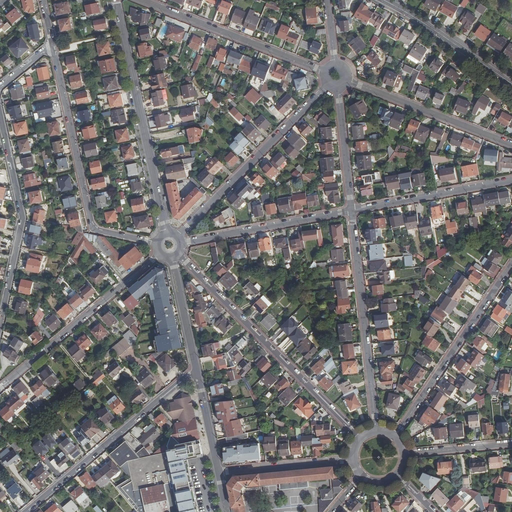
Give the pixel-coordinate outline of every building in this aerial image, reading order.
[(339,0),(340,10),(347,9),(347,8),(349,7),(351,0),(339,0)] [(442,0),(441,0),(427,0),(425,5),(436,11),(442,0)] [(233,5),(221,1),(218,9),(224,12),(223,13),(229,15),(233,5)] [(69,2),(56,5),(58,15),(71,12),(69,2)] [(457,9),(444,2),(439,12),(442,14),(443,13),(448,16),(448,17),(452,19),(457,9)] [(97,3),(86,6),(88,16),(98,14),(97,9),(98,8),(97,3)] [(274,11),(276,6),(267,3),(265,8),(274,11)] [(354,15),(368,23),(370,21),(373,16),(374,14),(368,10),(369,8),(362,4),(354,15)] [(484,14),(487,7),(479,4),(476,11),(484,14)] [(139,10),(131,7),(131,16),(133,16),(135,16),(135,18),(135,21),(141,22),(141,29),(144,28),(147,28),(152,13),(139,12),(139,10)] [(316,9),(316,7),(306,8),(308,23),(318,22),(316,9)] [(22,15),(17,8),(8,15),(14,22),(22,15)] [(246,13),(236,9),(232,20),(242,24),(246,13)] [(477,16),(467,9),(461,19),(467,23),(465,25),(470,28),(477,16)] [(247,26),(256,30),(258,24),(260,20),(252,17),(253,14),(249,12),(244,27),(247,28),(247,26)] [(379,20),(373,16),(370,21),(375,25),(374,27),(379,30),(385,21),(382,19),(380,18),(379,20)] [(6,31),(12,26),(9,22),(6,25),(0,17),(0,32),(4,29),(6,31)] [(72,29),(70,19),(60,21),(63,31),(72,29)] [(105,19),(94,22),(95,31),(107,28),(105,19)] [(276,25),(265,21),(262,30),(273,34),(276,25)] [(304,36),(306,31),(302,29),(301,30),(294,21),(293,23),(293,24),(300,33),(300,34),(304,36)] [(349,30),(348,21),(341,22),(341,31),(349,30)] [(41,37),(38,23),(30,25),(33,39),(41,37)] [(394,27),(388,23),(383,31),(394,38),(399,30),(398,29),(399,28),(395,25),(394,27)] [(490,32),(480,25),(474,33),(484,40),(490,32)] [(185,32),(171,26),(167,37),(169,37),(170,38),(181,42),(185,32)] [(278,37),(286,40),(289,32),(291,29),(282,26),(278,37)] [(150,30),(141,31),(142,37),(139,37),(140,41),(152,39),(150,30)] [(415,36),(405,30),(399,39),(410,46),(415,36)] [(292,33),(289,32),(286,40),(286,41),(296,44),(299,36),(298,35),(298,34),(295,33),(296,32),(293,31),(292,33)] [(506,43),(493,34),(487,43),(500,52),(506,43)] [(203,40),(194,36),(190,46),(198,50),(203,40)] [(366,47),(358,37),(350,43),(357,54),(366,47)] [(29,48),(22,38),(11,47),(19,56),(29,48)] [(218,42),(209,38),(206,47),(214,51),(218,42)] [(311,44),(302,40),(299,47),(308,50),(311,44)] [(322,46),(313,42),(310,51),(319,54),(322,46)] [(110,54),(108,43),(97,45),(99,56),(110,54)] [(147,43),(139,45),(142,57),(153,55),(152,47),(148,47),(147,43)] [(427,51),(416,44),(409,54),(420,62),(427,51)] [(511,45),(509,44),(502,54),(511,60),(511,45)] [(228,52),(220,48),(216,57),(225,60),(228,52)] [(14,60),(6,51),(0,55),(0,56),(7,66),(14,60)] [(236,53),(232,51),(228,61),(240,65),(242,60),(244,56),(239,54),(236,53)] [(375,55),(372,53),(368,59),(373,63),(372,64),(377,67),(382,61),(378,58),(379,57),(375,54),(375,55)] [(193,69),(197,70),(202,56),(199,55),(193,69)] [(165,57),(155,59),(157,70),(163,69),(163,68),(167,67),(166,62),(165,59),(165,57)] [(68,60),(67,60),(69,70),(78,68),(76,58),(68,60)] [(445,64),(437,58),(430,67),(438,73),(445,64)] [(113,60),(100,63),(102,74),(115,71),(113,60)] [(252,63),(242,60),(240,65),(239,68),(238,71),(251,76),(253,69),(250,68),(252,63)] [(41,69),(38,69),(40,81),(50,79),(47,64),(41,66),(41,69)] [(270,70),(255,65),(253,69),(251,76),(257,79),(255,84),(263,87),(264,83),(270,70)] [(281,79),(286,80),(289,72),(281,69),(282,67),(276,65),(272,76),(280,79),(281,79)] [(408,90),(412,91),(413,90),(415,85),(418,77),(420,73),(416,71),(406,65),(403,70),(411,74),(412,73),(414,75),(410,85),(408,90)] [(452,69),(448,67),(444,72),(448,75),(452,69)] [(461,76),(452,69),(448,75),(456,82),(461,76)] [(295,73),(289,71),(289,72),(286,80),(283,88),(287,92),(295,73)] [(384,83),(394,87),(394,86),(398,77),(398,76),(388,72),(384,83)] [(116,77),(116,74),(103,76),(107,92),(119,89),(117,81),(118,81),(117,77),(116,77)] [(153,84),(154,90),(166,87),(163,74),(153,76),(154,84),(153,84)] [(83,86),(81,76),(71,77),(73,88),(83,86)] [(309,88),(307,76),(294,79),(297,90),(309,88)] [(20,85),(17,86),(18,89),(12,90),(12,93),(14,100),(25,98),(23,87),(21,87),(20,85)] [(191,85),(182,87),(185,98),(197,96),(196,91),(194,91),(194,88),(192,88),(191,85)] [(420,87),(415,85),(413,90),(415,91),(418,92),(416,96),(425,99),(426,96),(430,98),(432,91),(429,90),(429,89),(420,86),(420,87)] [(467,87),(463,85),(458,90),(462,93),(467,87)] [(49,87),(37,89),(39,100),(51,97),(49,87)] [(251,100),(255,104),(262,97),(254,88),(250,91),(249,90),(246,92),(248,94),(245,97),(250,101),(251,100)] [(266,91),(261,92),(267,98),(277,96),(275,91),(275,89),(267,91),(266,91)] [(165,104),(162,90),(152,93),(154,98),(155,102),(156,107),(165,104)] [(120,91),(108,94),(109,97),(110,97),(112,108),(124,105),(122,94),(121,94),(120,91)] [(90,102),(88,93),(77,95),(79,104),(90,102)] [(442,104),(445,96),(437,93),(433,101),(442,104)] [(287,111),(296,101),(288,94),(283,100),(284,101),(277,108),(282,113),(285,109),(287,111)] [(492,102),(483,97),(473,114),(477,116),(481,108),(486,111),(492,102)] [(361,98),(351,107),(360,117),(369,109),(364,103),(365,102),(361,98)] [(471,103),(459,98),(455,109),(467,114),(471,103)] [(237,105),(230,99),(227,100),(235,108),(237,105)] [(224,100),(233,109),(235,108),(227,100),(224,100)] [(275,107),(277,108),(284,101),(283,100),(275,107)] [(54,112),(52,104),(43,106),(45,114),(54,112)] [(23,117),(21,106),(10,108),(13,119),(23,117)] [(196,106),(181,109),(184,122),(199,119),(196,106)] [(241,120),(244,117),(235,108),(233,109),(232,110),(241,120)] [(383,124),(389,127),(390,123),(394,114),(390,112),(390,113),(387,112),(388,110),(384,108),(380,119),(384,120),(383,124)] [(510,126),(511,121),(511,116),(504,111),(505,109),(502,108),(497,116),(500,118),(499,119),(503,122),(507,124),(510,126)] [(126,123),(123,109),(111,112),(114,124),(119,123),(119,124),(126,123)] [(91,120),(89,110),(80,112),(82,122),(91,120)] [(317,115),(314,119),(317,122),(322,125),(324,123),(327,125),(331,121),(321,112),(319,116),(317,115)] [(404,116),(395,112),(394,114),(390,123),(400,126),(404,116)] [(167,126),(164,114),(155,116),(158,128),(167,126)] [(265,130),(271,124),(262,115),(255,122),(261,129),(262,127),(265,130)] [(214,123),(207,117),(206,122),(209,126),(210,127),(214,123)] [(412,134),(416,135),(420,126),(421,123),(412,120),(409,129),(413,131),(412,134)] [(26,122),(15,125),(18,135),(28,133),(26,122)] [(60,134),(58,122),(48,124),(50,136),(60,134)] [(306,122),(298,130),(305,137),(313,129),(306,122)] [(254,141),(261,133),(251,123),(244,131),(254,141)] [(364,138),(362,123),(354,124),(355,139),(364,138)] [(95,126),(84,128),(86,139),(97,137),(95,126)] [(430,130),(420,126),(416,135),(415,138),(425,142),(430,130)] [(333,137),(332,127),(322,128),(323,139),(333,137)] [(445,132),(434,127),(431,135),(442,139),(439,146),(443,148),(447,137),(448,134),(445,132)] [(189,134),(191,143),(200,141),(201,143),(202,139),(201,139),(203,130),(196,128),(188,130),(189,134)] [(129,141),(127,129),(116,131),(119,143),(129,141)] [(235,139),(236,140),(244,148),(250,142),(241,133),(235,139)] [(295,133),(288,141),(291,144),(299,151),(306,143),(295,133)] [(442,149),(458,155),(461,148),(455,146),(457,141),(447,137),(443,148),(442,149)] [(475,142),(465,138),(462,146),(479,153),(480,151),(482,146),(474,143),(475,142)] [(29,140),(19,142),(21,153),(31,150),(29,140)] [(236,140),(230,146),(239,155),(245,149),(244,148),(236,140)] [(53,143),(55,154),(65,152),(63,141),(53,143)] [(368,151),(367,141),(357,142),(358,147),(356,147),(357,152),(368,151)] [(333,153),(332,142),(322,143),(324,154),(333,153)] [(99,155),(97,144),(85,146),(87,157),(99,155)] [(294,159),(300,153),(299,151),(291,144),(285,150),(294,159)] [(134,157),(132,146),(122,148),(125,159),(134,157)] [(178,147),(163,150),(164,158),(180,155),(178,147)] [(498,155),(499,151),(485,150),(484,160),(498,162),(498,155)] [(280,166),(287,160),(280,152),(273,160),(280,166)] [(232,153),(225,159),(232,166),(238,159),(232,153)] [(35,167),(32,154),(22,156),(25,169),(35,167)] [(356,156),(358,170),(369,169),(368,155),(356,156)] [(503,155),(498,155),(498,162),(497,171),(501,172),(502,168),(511,169),(511,159),(503,159),(503,155)] [(214,156),(204,166),(213,175),(223,164),(214,156)] [(181,160),(166,163),(167,168),(166,168),(169,180),(174,179),(190,176),(195,157),(192,158),(181,160)] [(322,158),(324,172),(334,171),(332,157),(322,158)] [(69,167),(67,158),(58,160),(60,169),(69,167)] [(100,161),(91,163),(93,174),(103,172),(100,161)] [(271,178),(278,171),(270,162),(262,170),(271,178)] [(135,164),(128,166),(129,172),(128,172),(128,177),(134,176),(134,174),(137,174),(135,164)] [(464,177),(479,174),(477,165),(462,167),(464,177)] [(456,178),(454,167),(439,170),(441,182),(446,181),(446,179),(456,178)] [(420,168),(412,170),(413,176),(414,176),(416,186),(421,185),(421,184),(426,183),(424,174),(421,174),(420,168)] [(334,171),(324,172),(325,182),(334,182),(334,175),(342,175),(341,170),(334,171)] [(381,180),(380,172),(375,173),(375,174),(362,176),(363,180),(364,180),(365,180),(366,181),(364,181),(365,186),(371,185),(374,185),(373,181),(381,180)] [(37,183),(36,173),(24,176),(26,188),(41,185),(40,182),(37,183)] [(216,181),(207,173),(199,181),(207,189),(216,181)] [(264,181),(257,174),(251,179),(256,184),(257,182),(260,185),(264,181)] [(310,184),(315,183),(310,180),(303,175),(304,182),(310,182),(310,184)] [(72,189),(70,177),(60,179),(62,191),(72,189)] [(105,177),(93,180),(95,189),(107,187),(105,177)] [(388,191),(401,188),(400,180),(399,177),(386,179),(387,187),(388,191)] [(413,177),(400,180),(401,188),(401,190),(412,187),(415,186),(413,177)] [(182,203),(177,182),(174,183),(170,184),(167,184),(174,218),(180,219),(205,194),(200,190),(203,187),(193,178),(189,179),(197,188),(182,203)] [(141,181),(132,183),(134,192),(142,190),(141,181)] [(247,182),(236,193),(241,198),(248,190),(251,193),(254,189),(247,182)] [(338,193),(337,183),(328,184),(328,189),(327,189),(327,194),(329,194),(338,193)] [(365,186),(362,186),(363,196),(373,195),(371,185),(365,186)] [(43,201),(41,191),(30,193),(32,204),(43,201)] [(509,192),(499,194),(501,204),(511,202),(509,192)] [(237,209),(245,201),(241,198),(236,193),(228,201),(237,209)] [(339,203),(338,193),(329,194),(330,203),(339,203)] [(306,194),(292,196),(292,198),(295,211),(302,209),(301,206),(301,205),(303,204),(303,205),(308,204),(306,194)] [(486,206),(501,204),(499,194),(484,197),(486,206)] [(75,196),(64,198),(66,209),(78,207),(75,196)] [(107,207),(105,196),(97,197),(99,209),(107,207)] [(318,196),(308,197),(310,206),(320,205),(318,196)] [(485,219),(488,218),(486,206),(484,197),(482,197),(482,199),(477,200),(473,201),(475,212),(479,211),(479,212),(484,212),(485,219)] [(291,212),(295,211),(292,198),(278,200),(280,212),(291,210),(291,212)] [(130,212),(127,199),(120,201),(122,207),(123,211),(123,214),(130,212)] [(143,199),(132,201),(135,212),(146,210),(143,199)] [(276,204),(266,206),(268,215),(277,213),(276,204)] [(459,208),(457,208),(459,217),(469,215),(468,205),(463,206),(459,206),(459,208)] [(262,206),(254,207),(256,217),(264,216),(262,206)] [(434,219),(445,217),(443,206),(432,208),(433,213),(434,219)] [(37,209),(34,222),(42,224),(43,224),(46,211),(37,209)] [(228,210),(213,217),(216,222),(217,221),(219,225),(222,224),(221,223),(232,217),(231,216),(234,215),(231,210),(229,211),(228,210)] [(117,221),(115,212),(106,213),(108,223),(117,221)] [(71,227),(58,224),(58,227),(80,232),(83,233),(79,213),(69,216),(71,227)] [(148,216),(135,219),(137,229),(150,226),(148,216)] [(402,216),(390,218),(392,227),(393,230),(401,228),(401,225),(404,225),(402,216)] [(408,229),(420,227),(419,220),(418,216),(411,217),(410,216),(405,217),(408,229)] [(0,227),(7,229),(9,221),(7,221),(8,219),(0,217),(0,227)] [(374,219),(375,229),(376,229),(386,228),(385,218),(374,219)] [(448,234),(462,231),(461,229),(459,219),(455,220),(455,222),(450,223),(450,220),(446,221),(448,234)] [(422,234),(434,232),(434,231),(424,233),(422,220),(419,220),(420,227),(422,234)] [(423,220),(422,220),(424,233),(434,231),(432,220),(423,221),(423,220)] [(32,227),(30,235),(39,237),(42,224),(34,222),(33,227),(32,227)] [(334,247),(344,246),(343,238),(344,238),(343,225),(333,225),(334,247)] [(378,241),(376,229),(375,229),(365,230),(366,242),(378,241)] [(318,235),(318,230),(302,232),(304,241),(318,239),(319,245),(323,245),(323,241),(322,239),(322,235),(318,235)] [(302,232),(302,231),(298,232),(299,237),(299,239),(292,240),(289,241),(291,249),(293,248),(294,252),(302,250),(301,248),(305,248),(304,241),(302,232)] [(122,273),(126,269),(99,236),(85,233),(84,235),(87,238),(96,240),(118,267),(117,268),(122,273)] [(79,234),(73,245),(77,246),(84,235),(81,234),(81,235),(79,234)] [(29,244),(28,249),(36,250),(38,242),(39,237),(30,235),(28,243),(29,244)] [(75,263),(76,265),(80,262),(77,258),(85,245),(92,254),(97,250),(87,238),(84,235),(77,246),(70,258),(75,263)] [(120,256),(104,238),(99,236),(126,269),(127,270),(143,257),(135,247),(120,260),(120,259),(120,256)] [(509,247),(511,243),(511,240),(506,237),(502,243),(509,247)] [(290,248),(288,238),(275,240),(277,248),(283,247),(283,250),(284,250),(286,260),(292,259),(290,248)] [(272,249),(270,239),(259,241),(261,251),(272,249)] [(234,244),(230,245),(232,256),(248,253),(245,242),(238,244),(238,245),(234,246),(234,244)] [(211,244),(215,265),(219,261),(218,255),(216,247),(215,243),(211,244)] [(251,257),(261,256),(258,243),(249,245),(251,257)] [(440,253),(443,256),(451,251),(450,247),(440,253)] [(344,261),(343,249),(332,251),(333,262),(344,261)] [(371,256),(371,260),(381,259),(380,250),(370,251),(369,251),(369,256),(371,256)] [(491,256),(488,260),(490,261),(497,265),(502,257),(494,251),(491,256)] [(30,259),(27,270),(40,273),(42,261),(43,256),(31,254),(30,259)] [(410,266),(410,269),(416,268),(416,265),(414,265),(413,256),(410,256),(404,257),(405,267),(410,266)] [(440,258),(436,260),(434,257),(426,261),(430,269),(442,262),(440,258)] [(234,266),(233,261),(228,266),(229,267),(227,269),(224,266),(224,267),(221,263),(220,264),(215,269),(222,277),(227,272),(228,272),(229,271),(234,266)] [(493,274),(498,266),(497,265),(490,261),(485,268),(487,269),(486,271),(488,272),(489,271),(493,274)] [(371,266),(371,273),(380,272),(386,271),(385,263),(372,264),(371,266)] [(97,284),(110,273),(104,266),(91,277),(97,284)] [(346,266),(335,267),(335,273),(336,278),(347,277),(346,266)] [(140,281),(129,290),(133,295),(138,300),(148,291),(150,294),(151,295),(152,300),(154,300),(156,305),(156,308),(171,305),(169,296),(171,296),(169,287),(167,287),(165,280),(167,280),(165,271),(164,271),(163,269),(158,267),(157,268),(156,267),(150,272),(147,275),(148,276),(141,282),(140,281)] [(429,281),(435,272),(430,269),(424,278),(429,281)] [(475,270),(469,279),(477,284),(483,276),(479,273),(480,272),(477,270),(477,271),(475,270)] [(391,284),(390,271),(386,271),(380,272),(381,285),(384,284),(391,284)] [(220,280),(231,291),(239,282),(232,275),(231,276),(228,272),(220,280)] [(271,281),(272,278),(265,275),(261,274),(254,272),(253,274),(256,274),(256,275),(262,277),(261,278),(271,281)] [(463,276),(456,286),(464,291),(464,292),(467,288),(469,285),(471,281),(463,276)] [(33,282),(22,280),(20,292),(31,295),(33,282)] [(337,281),(338,290),(346,289),(345,280),(337,281)] [(191,282),(186,283),(186,285),(189,284),(191,293),(198,291),(199,291),(198,289),(192,284),(191,282)] [(260,292),(250,282),(244,287),(255,298),(260,292)] [(293,287),(283,284),(280,287),(287,293),(293,287)] [(385,294),(384,284),(381,285),(373,286),(374,295),(385,294)] [(84,295),(81,297),(84,301),(85,302),(85,303),(88,300),(87,299),(96,292),(90,285),(82,292),(84,295)] [(455,285),(448,296),(458,303),(459,300),(459,299),(461,296),(464,291),(456,286),(455,285)] [(339,296),(339,299),(348,298),(347,289),(346,289),(338,290),(336,291),(335,291),(336,296),(339,296)] [(511,307),(510,306),(511,303),(511,291),(509,290),(501,301),(503,301),(500,306),(508,311),(510,313),(511,310),(511,307)] [(150,294),(148,291),(138,300),(140,302),(150,294)] [(78,294),(70,302),(75,308),(84,301),(81,297),(78,294)] [(194,308),(195,314),(201,312),(205,311),(207,309),(206,303),(204,303),(202,294),(201,294),(195,295),(196,300),(198,307),(194,308)] [(130,311),(140,302),(138,300),(133,295),(124,303),(130,311)] [(448,296),(440,308),(444,310),(449,314),(454,306),(456,307),(458,303),(448,296)] [(351,308),(350,298),(348,298),(339,299),(339,308),(337,308),(338,314),(348,313),(347,309),(351,308)] [(269,307),(261,299),(253,306),(256,309),(257,308),(258,310),(262,314),(269,307)] [(385,305),(382,305),(383,312),(397,310),(396,304),(394,304),(393,299),(385,300),(385,305)] [(26,315),(29,303),(19,301),(16,312),(26,315)] [(34,309),(35,310),(38,311),(40,308),(43,302),(41,301),(39,301),(34,309)] [(76,309),(85,302),(84,301),(75,308),(76,309)] [(75,311),(69,304),(59,312),(65,319),(75,311)] [(171,305),(156,308),(157,314),(158,316),(174,313),(173,305),(171,305)] [(212,314),(216,318),(221,314),(212,305),(207,309),(205,311),(209,317),(212,314)] [(506,313),(508,311),(500,306),(499,305),(491,317),(500,323),(506,313)] [(443,312),(444,310),(440,308),(438,306),(435,311),(432,315),(438,319),(442,322),(447,315),(443,312)] [(45,314),(40,308),(38,311),(36,315),(34,318),(32,320),(37,326),(45,314)] [(119,322),(110,312),(103,318),(110,327),(115,322),(117,324),(119,322)] [(201,315),(201,312),(195,314),(197,324),(199,324),(200,328),(206,326),(206,323),(204,323),(203,315),(201,315)] [(174,313),(158,316),(159,319),(157,319),(157,320),(158,324),(160,324),(161,329),(177,326),(174,313)] [(52,331),(62,323),(55,315),(45,323),(52,331)] [(122,315),(119,317),(128,327),(135,321),(130,315),(125,319),(122,315)] [(219,326),(226,333),(233,326),(229,322),(225,319),(226,319),(223,315),(215,324),(218,327),(219,326)] [(277,323),(268,315),(261,322),(269,330),(277,323)] [(375,316),(377,328),(389,327),(388,315),(375,316)] [(431,318),(423,330),(429,334),(432,337),(441,325),(440,325),(436,322),(431,318)] [(492,338),(500,327),(489,319),(481,330),(492,338)] [(445,323),(443,326),(453,333),(455,330),(445,323)] [(108,332),(101,324),(92,332),(99,340),(108,332)] [(352,329),(351,324),(339,325),(340,342),(353,341),(352,333),(350,333),(350,329),(352,329)] [(177,326),(161,329),(162,335),(159,336),(156,337),(157,340),(160,352),(162,352),(182,347),(177,326)] [(111,332),(119,340),(122,337),(114,329),(111,332)] [(123,336),(124,337),(131,346),(134,348),(137,338),(130,330),(123,336)] [(287,336),(281,330),(275,336),(281,342),(287,336)] [(391,330),(379,331),(380,340),(392,338),(391,330)] [(44,339),(38,331),(30,338),(36,345),(44,339)] [(435,351),(441,343),(432,337),(429,334),(423,342),(435,351)] [(85,335),(76,342),(77,342),(83,350),(92,343),(85,335)] [(483,335),(481,339),(486,342),(486,343),(492,347),(494,343),(483,335)] [(15,337),(11,345),(20,350),(24,343),(15,337)] [(118,356),(131,346),(124,337),(119,342),(111,348),(114,352),(118,356)] [(477,342),(473,348),(475,349),(483,355),(485,352),(481,349),(486,343),(486,342),(481,339),(478,337),(476,341),(477,342)] [(318,350),(306,338),(300,344),(298,347),(304,353),(303,354),(308,359),(318,350)] [(78,361),(86,354),(83,350),(77,342),(68,349),(78,361)] [(203,346),(205,357),(213,356),(215,355),(214,349),(221,347),(220,343),(203,346)] [(11,345),(11,344),(8,348),(7,348),(4,354),(16,361),(18,357),(20,358),(21,356),(17,354),(20,350),(11,345)] [(355,358),(353,344),(344,345),(346,359),(355,358)] [(384,354),(383,344),(374,344),(375,355),(384,354)] [(397,345),(384,345),(384,354),(397,354),(397,345)] [(238,348),(235,346),(233,347),(229,351),(228,352),(233,361),(234,363),(235,366),(243,358),(237,352),(239,350),(238,348)] [(323,357),(329,351),(327,347),(320,354),(323,357)] [(106,358),(114,352),(111,348),(106,353),(104,355),(106,358)] [(470,357),(467,362),(472,365),(477,369),(480,364),(479,363),(481,361),(482,361),(485,356),(483,355),(475,349),(472,354),(474,356),(472,358),(470,357)] [(433,360),(419,350),(416,354),(418,356),(416,359),(426,366),(428,363),(430,364),(433,360)] [(165,355),(162,352),(160,352),(157,353),(151,354),(166,372),(171,367),(172,368),(177,364),(173,359),(172,360),(166,354),(165,355)] [(230,363),(233,361),(228,352),(224,353),(230,363)] [(225,366),(222,354),(215,355),(213,356),(214,361),(217,361),(218,368),(225,366)] [(258,363),(264,357),(261,355),(255,361),(258,363)] [(271,365),(264,357),(258,363),(257,364),(264,372),(271,365)] [(332,358),(324,366),(326,368),(333,361),(332,358)] [(466,374),(472,365),(467,362),(463,359),(457,368),(466,374)] [(244,361),(240,365),(238,367),(240,369),(242,367),(244,370),(240,374),(243,377),(248,373),(247,372),(251,368),(249,367),(250,365),(248,363),(247,364),(244,361)] [(316,373),(310,379),(313,381),(325,368),(326,368),(324,366),(319,361),(312,369),(316,373)] [(328,371),(335,364),(333,361),(326,368),(325,368),(328,371)] [(357,361),(343,363),(344,374),(356,373),(355,366),(357,366),(357,361)] [(123,369),(116,362),(106,370),(113,378),(119,373),(119,372),(123,369)] [(383,374),(383,375),(392,374),(391,373),(392,373),(392,368),(395,367),(394,362),(380,363),(381,374),(383,374)] [(418,365),(409,378),(415,383),(418,384),(427,371),(418,365)] [(49,368),(40,376),(50,387),(59,380),(49,368)] [(146,369),(136,378),(145,388),(155,380),(151,375),(150,375),(148,374),(149,373),(146,369)] [(91,378),(94,382),(103,374),(100,370),(91,378)] [(230,377),(231,381),(242,379),(241,376),(235,378),(233,371),(227,372),(228,377),(230,377)] [(269,372),(261,379),(270,388),(279,379),(276,375),(274,377),(269,372)] [(105,377),(103,374),(94,382),(92,384),(95,387),(99,384),(98,383),(105,377)] [(392,383),(392,374),(383,375),(383,379),(382,380),(382,385),(392,383)] [(508,393),(511,376),(503,374),(500,391),(508,393)] [(332,378),(330,380),(335,385),(342,377),(340,375),(335,380),(332,378)] [(464,393),(471,382),(464,377),(456,387),(458,388),(464,393)] [(320,383),(327,392),(335,385),(330,380),(329,382),(325,378),(320,383)] [(397,390),(402,393),(406,388),(411,391),(413,388),(412,387),(415,383),(409,378),(404,386),(399,383),(397,390)] [(80,379),(74,384),(76,386),(75,387),(75,388),(73,390),(77,395),(81,392),(79,390),(85,385),(80,379)] [(277,387),(283,393),(289,387),(291,385),(285,379),(277,387)] [(40,381),(32,389),(38,396),(47,389),(40,381)] [(340,385),(344,394),(355,390),(353,387),(351,388),(350,385),(348,381),(340,385)] [(452,396),(458,388),(456,387),(454,385),(448,381),(445,385),(444,385),(441,389),(452,396)] [(494,381),(486,392),(491,396),(491,395),(493,391),(496,382),(494,381)] [(22,382),(14,389),(18,394),(19,395),(23,391),(26,394),(28,392),(29,394),(31,393),(22,382)] [(212,386),(211,386),(213,396),(225,393),(222,383),(219,384),(212,386)] [(83,391),(89,398),(95,393),(89,387),(83,391)] [(278,397),(287,406),(297,396),(289,387),(283,393),(278,397)] [(144,399),(147,397),(139,388),(136,390),(137,391),(129,397),(136,406),(140,402),(140,401),(143,398),(144,399)] [(252,388),(249,391),(255,402),(258,399),(252,388)] [(344,395),(343,395),(346,398),(351,409),(357,407),(361,406),(356,394),(360,392),(358,389),(355,390),(344,394),(344,395)] [(438,398),(432,406),(440,411),(449,398),(440,392),(437,397),(438,398)] [(179,418),(180,422),(195,419),(192,406),(193,406),(192,401),(191,401),(190,396),(182,393),(175,400),(176,403),(171,404),(168,413),(174,420),(179,418)] [(11,400),(7,403),(9,405),(15,413),(26,403),(20,397),(19,395),(18,394),(14,397),(14,398),(12,400),(11,400)] [(401,397),(391,394),(388,407),(398,409),(401,397)] [(23,395),(20,397),(26,403),(26,404),(29,402),(23,395)] [(73,395),(63,403),(65,406),(68,404),(75,398),(73,395)] [(108,402),(117,414),(122,410),(120,409),(124,406),(115,396),(108,402)] [(38,407),(44,403),(38,397),(33,401),(38,407)] [(461,401),(458,404),(465,409),(478,402),(474,399),(470,397),(465,404),(461,401)] [(234,400),(216,402),(217,407),(218,407),(219,411),(218,411),(219,415),(220,415),(221,419),(220,419),(221,423),(224,423),(239,419),(234,400)] [(302,404),(299,400),(293,406),(297,409),(295,411),(300,417),(302,415),(307,420),(313,414),(308,410),(310,408),(304,402),(302,404)] [(26,403),(15,413),(15,414),(17,415),(28,406),(26,404),(26,403)] [(73,410),(68,404),(65,406),(64,407),(69,413),(73,410)] [(7,421),(15,414),(15,413),(9,405),(0,412),(7,421)] [(115,417),(106,406),(103,409),(102,408),(97,412),(106,423),(109,420),(110,422),(115,417)] [(442,416),(430,408),(419,424),(426,428),(430,426),(433,422),(435,423),(438,419),(439,420),(442,416)] [(170,426),(173,424),(167,417),(165,418),(162,414),(155,420),(161,427),(167,422),(170,426)] [(470,427),(480,427),(479,415),(469,416),(470,427)] [(92,418),(82,426),(93,438),(103,430),(92,418)] [(180,444),(200,440),(195,419),(180,422),(177,423),(177,426),(175,426),(171,436),(180,444)] [(228,433),(228,437),(244,434),(243,431),(245,430),(245,429),(242,419),(239,419),(224,423),(226,434),(228,433)] [(316,423),(311,423),(312,429),(316,428),(317,437),(336,435),(335,430),(330,430),(330,425),(316,426),(316,423)] [(507,423),(498,424),(499,433),(508,432),(507,423)] [(143,438),(139,441),(145,446),(146,447),(152,456),(155,453),(151,448),(153,447),(150,444),(154,441),(153,440),(160,435),(152,425),(145,431),(146,433),(142,436),(143,438)] [(463,425),(451,426),(451,437),(464,436),(463,425)] [(91,440),(82,428),(78,431),(81,435),(77,439),(84,446),(91,440)] [(447,438),(447,428),(435,429),(436,434),(437,434),(438,439),(447,438)] [(57,443),(49,433),(43,438),(46,441),(50,446),(52,448),(57,443)] [(227,438),(226,438),(227,443),(248,438),(248,433),(246,434),(244,434),(228,437),(227,438)] [(180,444),(171,436),(169,441),(155,453),(152,456),(146,447),(137,454),(126,441),(110,455),(130,478),(116,487),(137,511),(192,511),(199,511),(188,460),(203,456),(200,440),(180,444)] [(265,452),(278,450),(277,445),(276,436),(264,437),(265,448),(265,452)] [(303,446),(311,445),(313,445),(313,444),(312,439),(312,437),(302,438),(302,442),(303,446)] [(62,442),(59,445),(68,455),(70,453),(74,458),(81,452),(79,450),(80,449),(77,445),(75,446),(68,438),(63,442),(62,442)] [(322,444),(321,438),(312,439),(313,444),(314,444),(315,456),(319,456),(318,450),(323,450),(323,444),(322,444)] [(43,455),(49,450),(47,448),(43,443),(41,441),(35,445),(43,455)] [(293,454),(303,454),(303,446),(302,442),(292,442),(293,454)] [(231,447),(224,448),(225,462),(229,461),(229,463),(240,462),(244,461),(244,462),(257,461),(257,460),(261,460),(259,443),(255,444),(255,445),(249,445),(249,444),(231,446),(231,447)] [(290,444),(277,445),(278,450),(280,450),(280,456),(288,455),(288,454),(290,453),(290,444)] [(8,448),(0,454),(0,456),(2,459),(8,454),(11,452),(8,448)] [(11,452),(2,459),(8,466),(10,464),(11,464),(13,462),(20,456),(17,452),(15,449),(11,452)] [(62,459),(57,463),(60,466),(68,460),(62,452),(59,455),(62,459)] [(490,458),(491,468),(500,468),(500,467),(504,466),(503,463),(503,457),(499,458),(499,457),(490,458)] [(112,462),(102,470),(110,479),(120,471),(112,462)] [(453,473),(452,462),(439,463),(440,474),(453,473)] [(486,462),(472,463),(473,472),(487,470),(486,462)] [(35,474),(41,482),(50,474),(44,466),(35,473),(35,474)] [(241,495),(240,491),(245,485),(248,485),(248,486),(279,484),(279,490),(308,487),(307,481),(329,479),(330,491),(321,491),(322,500),(320,500),(321,511),(324,511),(344,489),(340,486),(336,486),(335,478),(339,478),(338,467),(234,476),(228,484),(231,498),(230,498),(232,508),(233,508),(234,511),(245,511),(244,505),(245,505),(243,495),(241,495)] [(101,487),(110,479),(102,470),(93,478),(98,484),(101,487)] [(511,472),(504,471),(503,473),(505,473),(504,481),(511,482),(511,472)] [(91,491),(98,484),(93,478),(88,472),(80,479),(91,491)] [(431,489),(441,479),(424,473),(421,480),(431,489)] [(41,482),(35,474),(28,479),(36,489),(38,487),(40,489),(44,485),(41,482)] [(501,477),(500,475),(497,478),(492,482),(498,483),(499,479),(501,477)] [(17,483),(8,490),(15,498),(18,495),(17,494),(22,490),(17,483)] [(80,503),(88,496),(81,487),(76,492),(75,491),(71,494),(80,503)] [(505,489),(494,487),(492,499),(503,501),(505,489)] [(432,495),(444,506),(450,500),(438,488),(432,495)] [(459,495),(450,503),(457,511),(466,502),(459,495)] [(399,511),(409,502),(403,496),(401,497),(401,496),(396,500),(397,502),(393,505),(399,511)] [(357,499),(348,509),(352,511),(357,511),(363,505),(357,499)] [(67,511),(74,511),(79,508),(73,500),(64,508),(67,511)] [(382,511),(382,509),(380,509),(380,506),(378,506),(377,503),(372,503),(372,511),(382,511)] [(485,503),(483,503),(484,506),(491,507),(490,510),(489,510),(488,511),(493,511),(495,507),(498,507),(498,505),(485,503)]
